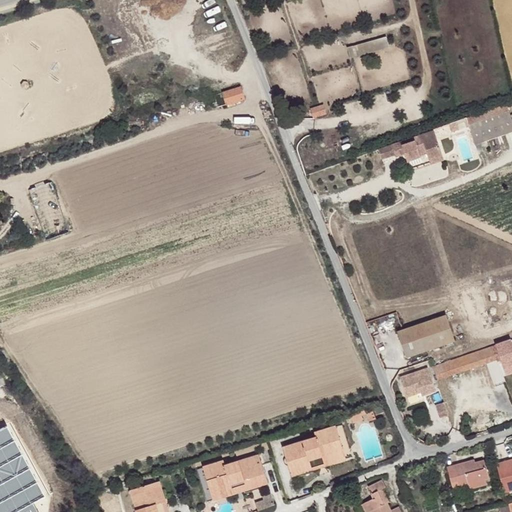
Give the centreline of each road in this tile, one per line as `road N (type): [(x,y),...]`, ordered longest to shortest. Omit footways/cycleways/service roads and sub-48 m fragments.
road 1 (residential): [(511,429),(449,449),(426,451),(408,441),(230,0)]
road 2 (unknown): [(284,135),(425,96),(430,71),(413,0)]
